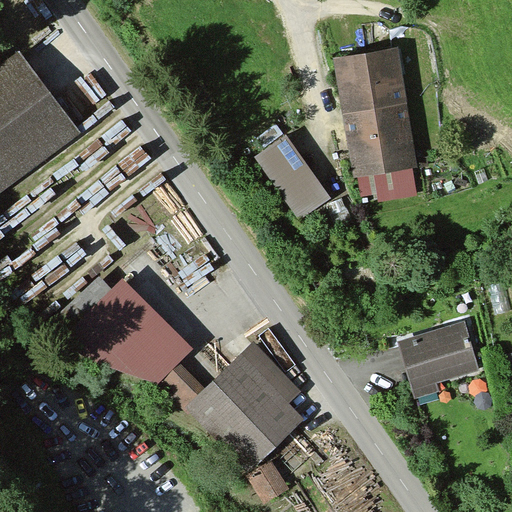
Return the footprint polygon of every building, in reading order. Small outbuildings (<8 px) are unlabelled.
[(0,190),(78,132),(17,50),(0,62),(0,190)] [(400,103),(391,51),(337,60),(354,166),(409,157),(400,103)] [(286,143),(260,162),(303,224),(330,205),(286,143)] [(188,411),(193,406),(250,462),(293,422),(293,421),(236,362),(205,391),(158,344),(154,345),(110,298),(113,295),(98,278),(43,330),(56,344),(62,338),(84,362),(90,357),(97,365),(103,359),(117,371),(122,367),(128,373),(130,371),(146,387),(155,378),(188,411)] [(424,393),(435,390),(432,380),(475,368),(462,324),(397,343),(413,396),(424,393)] [(248,474),(264,500),(283,488),(267,463),(248,474)]
